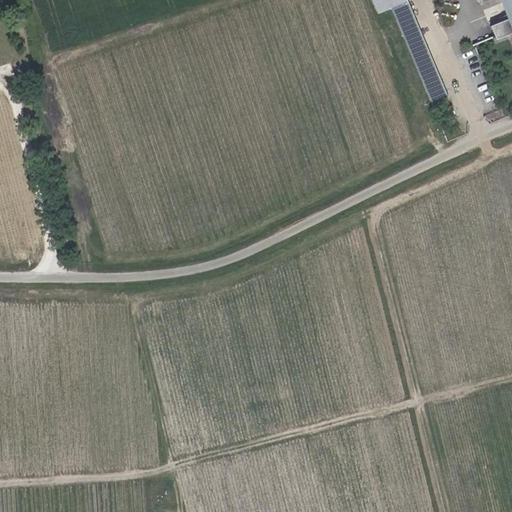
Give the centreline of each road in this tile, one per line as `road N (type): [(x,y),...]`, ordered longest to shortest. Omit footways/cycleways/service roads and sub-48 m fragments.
road 1 (unclassified): [(0,275),(131,273),(231,258),(511,128)]
road 2 (unknown): [(0,75),(31,133),(59,274)]
